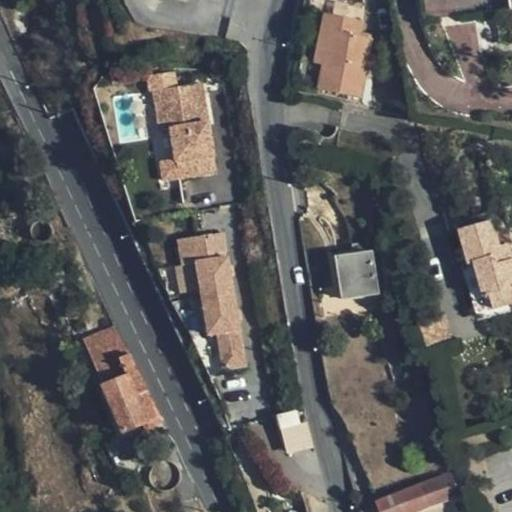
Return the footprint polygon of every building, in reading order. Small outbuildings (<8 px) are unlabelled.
[(359,83),(364,57),(366,45),(367,36),(358,34),(363,7),(324,0),(313,0),(304,54),(313,55),(310,75),(359,83)] [(366,45),(364,57),(371,58),(374,46),(366,45)] [(174,128),(180,154),(184,172),(201,169),(195,142),(212,138),(199,79),(155,88),(164,130),(174,128)] [(157,132),(162,158),(174,155),(169,129),(157,132)] [(218,165),(212,138),(195,142),(201,169),(218,165)] [(184,172),(180,154),(165,158),(169,176),(184,172)] [(502,246),(494,220),(456,231),(467,267),(471,266),(480,298),(488,296),(493,312),(511,305),(511,248),(511,244),(502,246)] [(260,358),(235,255),(230,256),(228,247),(219,249),(214,227),(178,236),(186,266),(201,262),(218,329),(225,328),(234,364),(260,358)] [(380,294),(373,252),(336,258),(345,301),(380,294)] [(452,333),(446,313),(423,320),(429,339),(452,333)] [(87,365),(90,363),(113,353),(124,346),(117,331),(79,349),(87,365)] [(124,346),(113,353),(115,358),(127,353),(124,346)] [(113,353),(90,363),(98,381),(121,371),(115,358),(113,353)] [(121,371),(98,381),(96,382),(120,433),(122,431),(148,420),(135,394),(145,390),(134,365),(121,371)] [(148,420),(157,416),(145,390),(135,394),(148,420)] [(279,415),(288,452),(312,447),(303,409),(279,415)] [(172,448),(164,431),(161,431),(138,441),(147,459),(172,448)] [(440,507),(458,499),(449,474),(377,502),(380,511),(425,511),(427,511),(440,507)]
